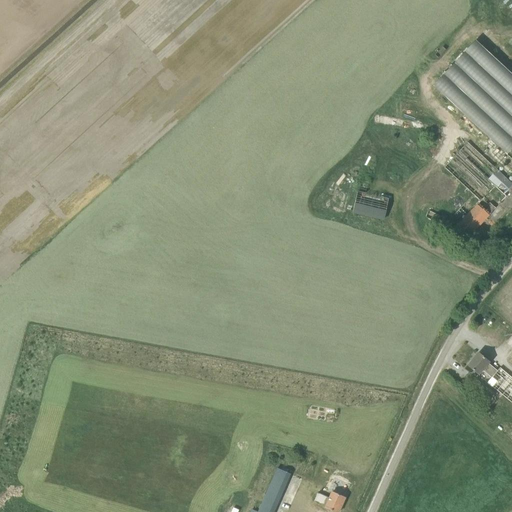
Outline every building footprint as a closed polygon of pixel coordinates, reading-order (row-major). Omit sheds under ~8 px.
[(434,87),(499,150),(511,135),(511,77),(476,43),(434,87)] [(469,237),(506,196),(504,195),(511,186),(511,184),(468,142),(443,168),(473,195),(454,215),(461,221),(456,226),(469,237)] [(384,220),(386,210),(389,198),(366,193),(358,191),(352,212),(384,220)] [(437,222),(440,215),(429,210),(426,217),(437,222)] [(497,371),(488,363),(489,362),(478,353),(467,366),(478,375),(482,370),(491,378),(487,383),(511,403),(511,377),(500,368),(497,371)] [(487,403),(495,394),(485,386),(477,395),(487,403)] [(273,511),(290,474),(268,464),(253,498),(250,497),(249,500),(252,501),(247,511),(273,511)] [(329,498),(318,493),(320,487),(303,479),(289,511),(309,511),(315,501),(326,506),(325,508),(334,511),(338,511),(345,498),(332,492),(329,498)]
